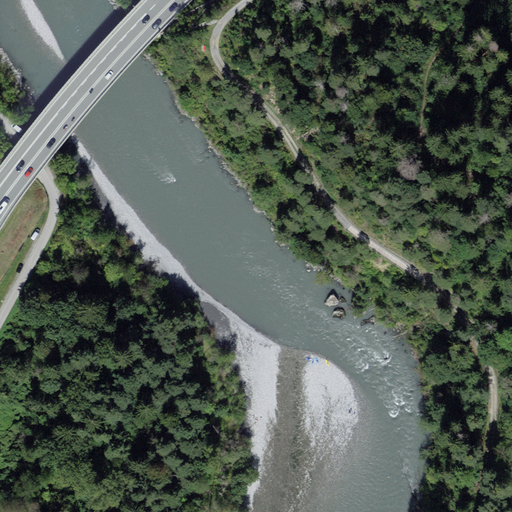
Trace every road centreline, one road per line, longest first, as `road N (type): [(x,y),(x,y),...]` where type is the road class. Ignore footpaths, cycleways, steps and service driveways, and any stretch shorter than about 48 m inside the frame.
road 1 (track): [(478,511),(496,416),(493,368),(468,316),(341,219),(287,134),(218,60),(221,23)]
road 2 (trunk): [(172,0),(14,182)]
road 3 (unclassified): [(0,324),(46,234),(53,199),(0,124)]
